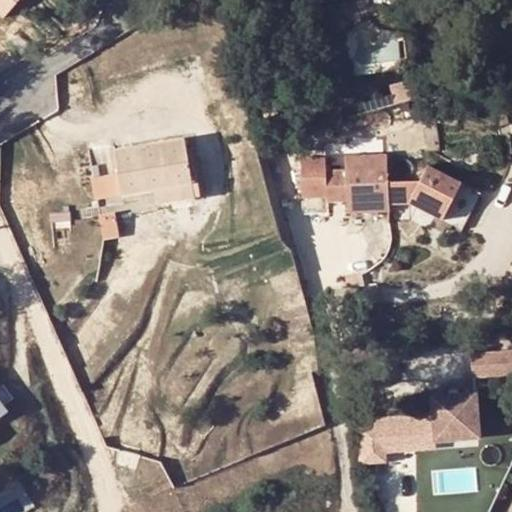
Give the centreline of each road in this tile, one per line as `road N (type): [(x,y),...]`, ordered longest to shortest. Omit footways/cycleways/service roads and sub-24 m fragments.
road 1 (residential): [(0,234),(93,442),(109,511)]
road 2 (residential): [(381,291),(339,300),(327,323),(349,511)]
road 3 (residential): [(117,0),(104,33),(0,97)]
